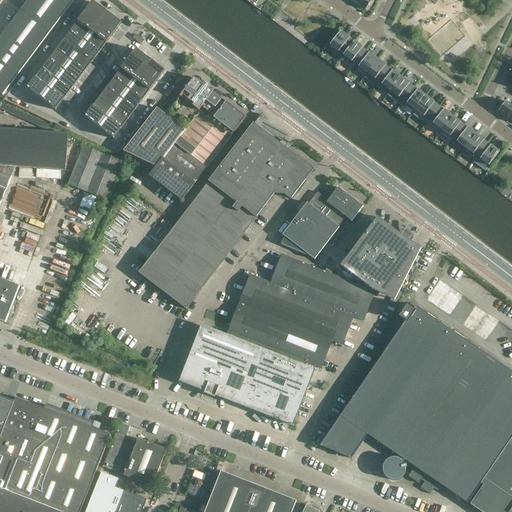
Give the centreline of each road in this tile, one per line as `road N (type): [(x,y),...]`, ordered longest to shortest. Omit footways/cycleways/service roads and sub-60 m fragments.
road 1 (tertiary): [(511,277),(147,0)]
road 2 (unclassified): [(401,511),(192,430)]
road 3 (unclassified): [(192,430),(0,355)]
road 4 (residential): [(476,111),(372,33)]
